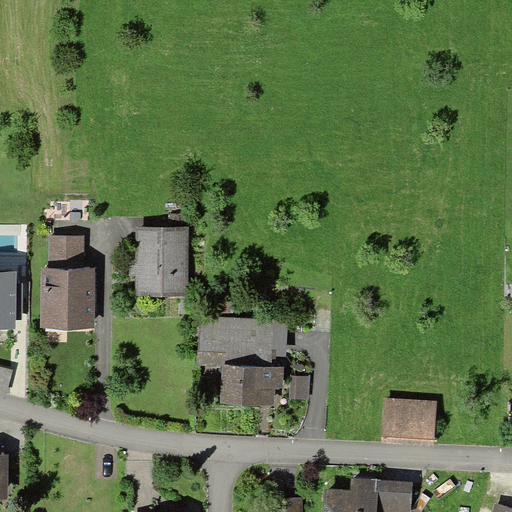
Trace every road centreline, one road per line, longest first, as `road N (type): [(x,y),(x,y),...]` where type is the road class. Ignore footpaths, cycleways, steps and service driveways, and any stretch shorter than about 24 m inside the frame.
road 1 (residential): [(222,446),(511,462)]
road 2 (residential): [(0,406),(89,431),(222,446)]
